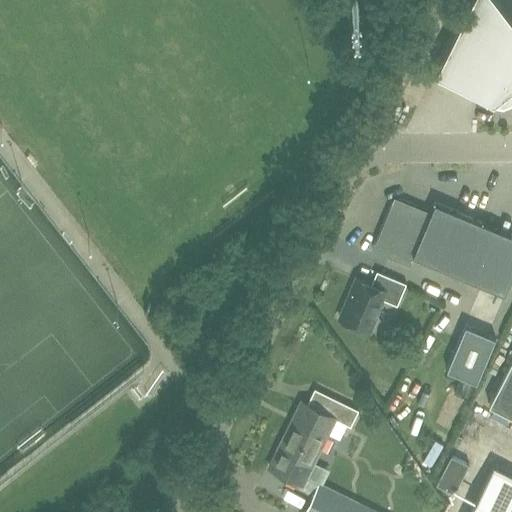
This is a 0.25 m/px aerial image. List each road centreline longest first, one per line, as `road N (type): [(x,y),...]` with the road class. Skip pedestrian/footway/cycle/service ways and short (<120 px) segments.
road 1 (unclassified): [(178,511),(337,190),(372,147)]
road 2 (unclassified): [(372,147),(377,109),(430,0)]
road 3 (unclassified): [(372,147),(511,147)]
